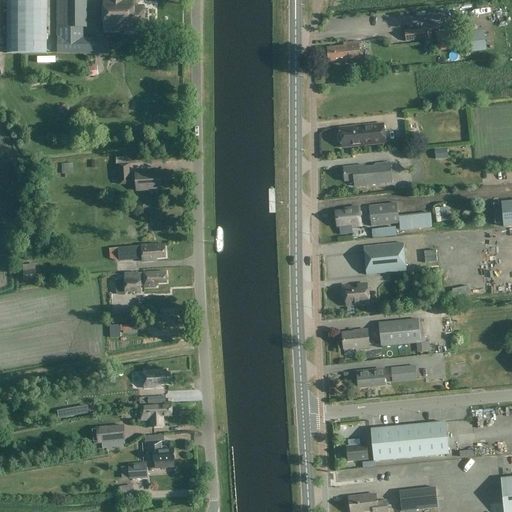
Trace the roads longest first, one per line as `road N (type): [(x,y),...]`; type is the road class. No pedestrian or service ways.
road 1 (unclassified): [(212,511),(195,0)]
road 2 (primary): [(302,414),(294,0)]
road 3 (unclassified): [(511,395),(302,414)]
